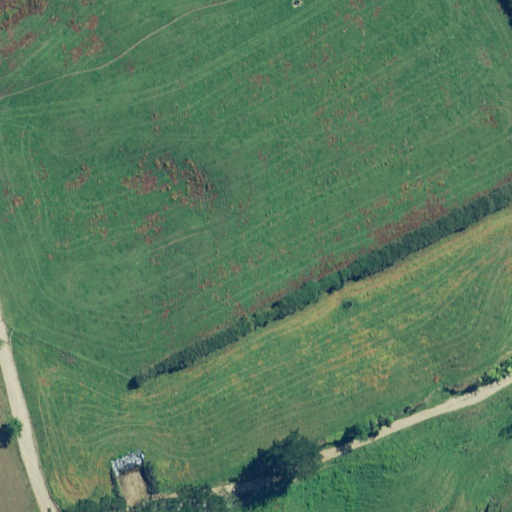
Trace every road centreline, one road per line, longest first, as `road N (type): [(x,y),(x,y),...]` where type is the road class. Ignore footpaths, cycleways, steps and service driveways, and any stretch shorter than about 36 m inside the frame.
road 1 (track): [(511,367),(240,484),(112,511)]
road 2 (track): [(62,511),(0,285)]
